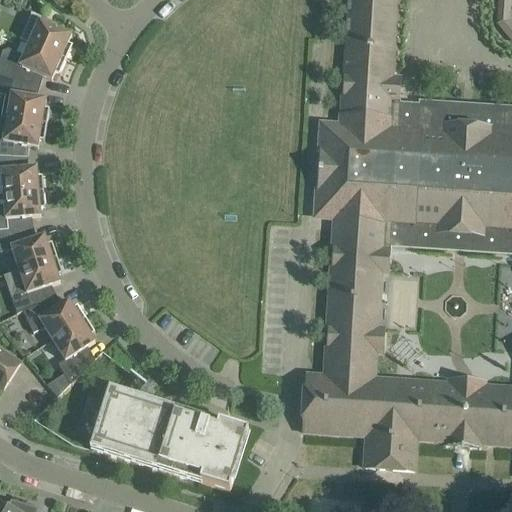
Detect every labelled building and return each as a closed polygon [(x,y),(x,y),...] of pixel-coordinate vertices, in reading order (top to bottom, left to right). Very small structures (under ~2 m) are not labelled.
[(316,218),(336,220),(335,230),(332,277),(331,289),(325,379),(306,378),(302,434),(367,438),(365,470),(413,473),(415,441),(446,443),(446,446),(446,448),(454,449),(456,449),(460,383),(450,382),(449,387),(442,386),(401,384),(388,383),(373,382),(374,356),(375,353),(383,354),(383,351),(383,346),(384,331),(376,331),(380,274),(388,274),(389,259),(389,252),(389,249),(414,250),(454,253),(466,254),(506,256),(511,256),(511,390),(483,389),(484,384),(473,383),(469,450),(471,450),(480,450),(480,445),(511,447),(511,0),(497,0),(496,25),(511,45),(511,106),(418,101),(418,104),(398,103),(400,81),(392,80),(396,0),(348,0),(340,128),(322,126),(316,218)] [(29,45),(29,46),(66,62),(72,47),(68,45),(71,37),(54,30),(56,25),(31,15),(31,16),(21,42),(29,45)] [(59,77),(66,62),(29,46),(23,58),(8,52),(3,53),(0,63),(0,77),(34,87),(37,76),(51,82),(55,75),(59,77)] [(31,99),(34,87),(0,77),(0,95),(4,96),(0,118),(7,120),(47,126),(49,110),(44,109),(46,102),(31,99)] [(0,141),(0,158),(22,159),(22,147),(38,150),(39,142),(44,142),(47,126),(7,120),(3,143),(0,141)] [(0,197),(44,194),(42,177),(37,178),(37,170),(21,171),(22,159),(0,158),(0,197)] [(45,210),(44,194),(0,197),(0,236),(28,231),(25,220),(40,218),(40,210),(45,210)] [(0,254),(12,251),(19,272),(57,260),(52,244),(47,246),(44,238),(30,243),(28,231),(0,236),(0,254)] [(22,313),(22,314),(51,300),(45,289),(60,285),(57,277),(62,275),(57,260),(19,272),(23,285),(16,288),(10,300),(14,311),(16,316),(22,313)] [(44,329),(52,342),(86,321),(77,307),(73,310),(68,303),(56,311),(51,300),(22,314),(32,334),(44,329)] [(95,334),(86,321),(52,342),(65,362),(58,366),(70,386),(91,366),(82,352),(95,344),(90,337),(95,334)] [(0,390),(3,392),(20,365),(0,352),(0,390)] [(248,434),(109,391),(90,451),(229,494),(248,434)]
